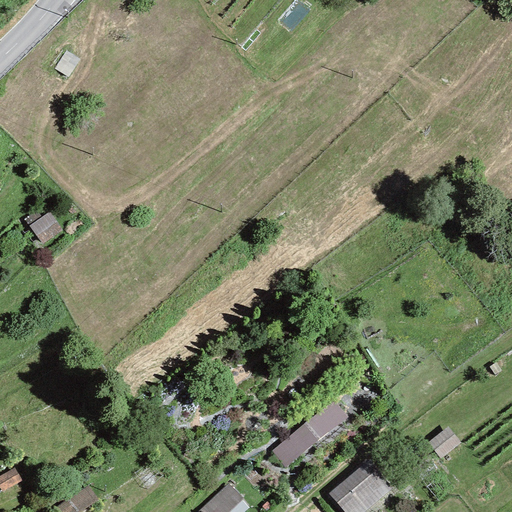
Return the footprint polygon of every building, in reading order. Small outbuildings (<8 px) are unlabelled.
[(64,245),(51,226),(33,239),(45,258),(64,245)] [(285,468),(348,417),(333,399),(270,451),(285,468)] [(459,442),(447,427),(427,442),(440,458),(459,442)] [(364,511),(393,488),(369,460),(329,494),(344,511),(364,511)] [(13,467),(0,475),(0,488),(2,491),(21,480),(13,467)] [(244,511),(249,508),(228,484),(196,511),(244,511)] [(79,511),(97,500),(88,486),(49,511),(79,511)]
